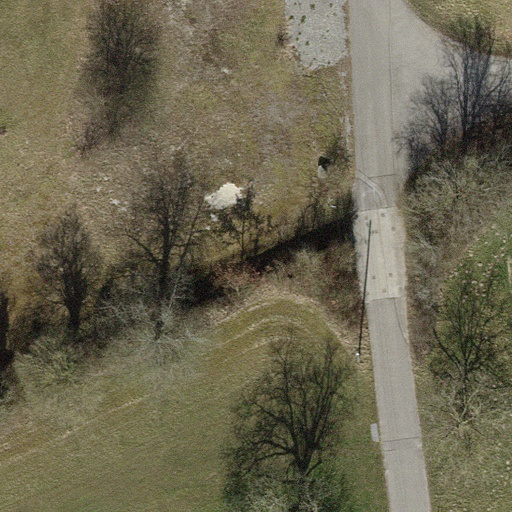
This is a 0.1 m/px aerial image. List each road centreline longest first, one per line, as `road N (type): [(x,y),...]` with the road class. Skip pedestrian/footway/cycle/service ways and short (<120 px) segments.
road 1 (unclassified): [(411,511),(379,255),(372,77)]
road 2 (unclassified): [(511,82),(372,77)]
